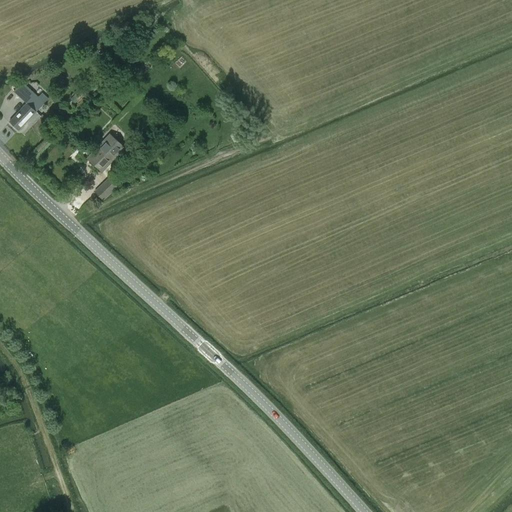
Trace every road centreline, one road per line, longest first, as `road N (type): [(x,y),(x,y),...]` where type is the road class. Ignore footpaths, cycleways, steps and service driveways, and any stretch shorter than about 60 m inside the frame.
road 1 (tertiary): [(362,511),(259,401),(0,157)]
road 2 (track): [(0,345),(28,389),(71,511)]
